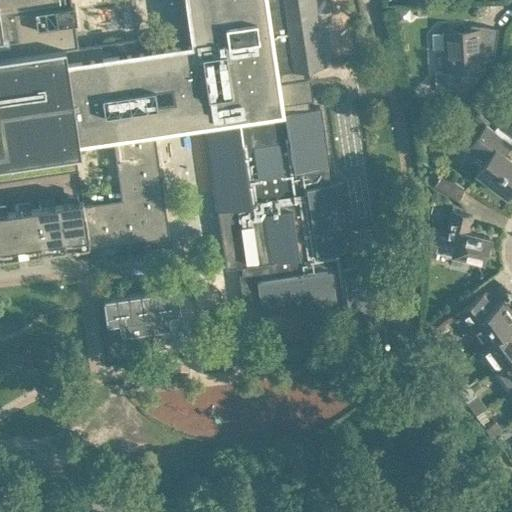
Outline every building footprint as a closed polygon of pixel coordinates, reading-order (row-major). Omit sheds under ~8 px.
[(71,0),(0,0),(0,30),(60,22),(61,29),(68,28),(71,47),(79,46),(79,45),(78,44),(74,21),(77,20),(74,3),(72,4),(71,0)] [(205,123),(203,123),(203,125),(205,124),(217,209),(216,209),(216,210),(217,210),(218,213),(219,217),(218,217),(219,221),(221,228),(220,229),(220,232),(221,232),(222,236),(221,236),(222,241),(223,241),(223,245),(222,245),(223,249),(224,249),(224,252),(223,253),(224,256),(225,256),(226,264),(225,264),(226,267),(241,265),(242,273),(238,273),(243,304),(260,302),(261,313),(335,302),(337,311),(348,310),(350,329),(386,323),(376,260),(353,264),(340,181),(331,182),(320,106),(309,108),(307,99),(313,98),(309,76),(304,77),(303,68),(323,65),(313,0),(186,0),(192,41),(142,48),(147,85),(154,84),(156,100),(149,101),(153,129),(215,120),(216,121),(205,123)] [(80,153),(77,130),(65,48),(71,47),(68,28),(61,29),(60,22),(0,30),(0,179),(77,169),(75,154),(80,153)] [(434,70),(435,87),(447,87),(447,88),(469,86),(493,56),(497,28),(478,26),(478,28),(444,30),(446,69),(434,70)] [(81,203),(83,217),(85,217),(89,247),(95,246),(95,245),(99,245),(102,245),(102,244),(110,243),(110,244),(114,243),(118,242),(118,243),(124,242),(124,241),(132,240),(132,241),(137,240),(137,239),(141,239),(148,239),(148,238),(152,237),(152,238),(156,237),(156,236),(164,235),(164,236),(169,235),(166,213),(165,213),(165,209),(165,205),(164,205),(163,197),(163,192),(162,192),(161,189),(162,188),(161,184),(160,180),(161,180),(160,177),(159,173),(160,173),(159,170),(158,162),(157,154),(156,154),(156,150),(156,146),(155,146),(154,138),(155,138),(154,135),(153,131),(154,131),(153,129),(149,101),(156,100),(154,84),(147,85),(142,48),(141,44),(140,44),(140,40),(140,35),(136,36),(136,37),(132,37),(132,36),(129,37),(129,38),(121,39),(121,38),(118,39),(114,40),(114,39),(101,41),(101,42),(97,42),(93,42),(94,43),(90,44),(89,43),(86,43),(86,44),(79,45),(79,46),(71,47),(65,48),(77,130),(110,125),(121,198),(91,202),(91,201),(81,203)] [(511,123),(510,126),(501,120),(494,129),(510,142),(511,139),(511,123)] [(511,185),(511,159),(502,152),(510,142),(494,129),(486,123),(469,146),(485,159),(476,171),(506,194),(511,185)] [(463,189),(439,174),(433,184),(457,198),(463,189)] [(469,214),(450,209),(444,234),(439,233),(436,249),(483,260),(488,235),(465,230),(469,214)] [(83,217),(61,220),(66,250),(73,249),(73,251),(90,248),(89,247),(85,217),(83,217)] [(61,220),(37,224),(42,253),(49,252),(49,254),(66,252),(66,250),(61,220)] [(37,224),(14,227),(18,257),(25,256),(25,257),(42,255),(42,253),(37,224)] [(14,227),(0,229),(0,259),(1,259),(2,261),(18,259),(18,257),(14,227)] [(177,286),(102,296),(106,322),(118,320),(120,332),(170,325),(168,313),(180,311),(177,286)] [(469,324),(484,344),(484,345),(511,324),(511,311),(503,299),(489,309),(479,295),(460,310),(463,314),(470,323),(469,324)] [(480,348),(495,368),(511,355),(511,324),(484,345),(484,344),(480,348)] [(511,386),(511,355),(495,368),(510,388),(511,386)] [(457,387),(462,394),(472,386),(467,379),(457,387)] [(472,386),(462,394),(467,400),(477,393),(472,386)] [(482,409),(476,413),(475,414),(481,422),(488,417),(482,409)] [(495,420),(486,427),(491,434),(501,427),(495,420)]
